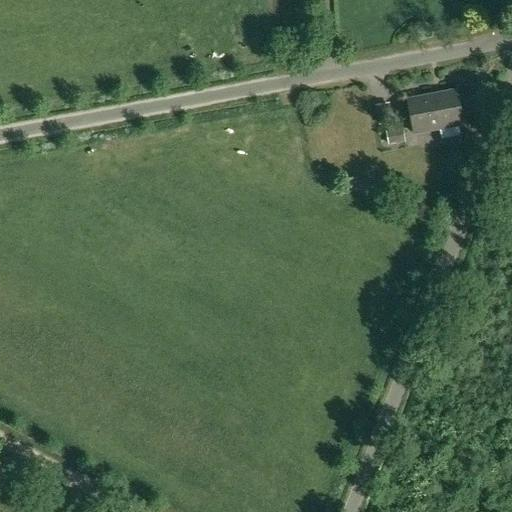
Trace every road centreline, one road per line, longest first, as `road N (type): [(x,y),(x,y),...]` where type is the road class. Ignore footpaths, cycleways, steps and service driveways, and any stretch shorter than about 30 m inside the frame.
road 1 (unclassified): [(0,137),(511,42)]
road 2 (unclassified): [(352,511),(511,93)]
road 3 (track): [(131,511),(0,439)]
